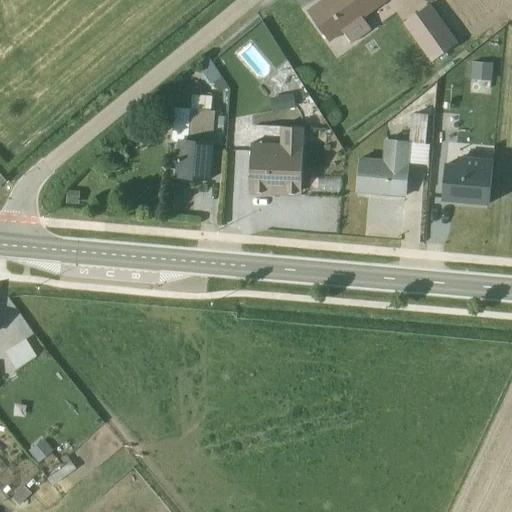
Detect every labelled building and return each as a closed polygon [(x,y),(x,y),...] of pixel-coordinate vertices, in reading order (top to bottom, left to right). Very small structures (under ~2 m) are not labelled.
[(322,0),(306,12),(329,43),(342,34),(350,45),(370,31),(362,20),(389,0),(322,0)] [(457,44),(429,5),(402,25),(429,63),(457,44)] [(219,79),(207,59),(199,65),(212,84),(219,79)] [(472,65),(466,65),(465,77),(470,77),(470,80),(489,81),(491,65),(472,64),(472,65)] [(179,142),(176,178),(208,180),(213,112),(209,112),(210,97),(191,95),(190,111),(174,109),(171,141),(179,142)] [(271,113),(294,108),(291,95),(269,100),(271,113)] [(426,145),(428,116),(411,115),(408,142),(383,140),(381,160),(359,159),(356,193),(404,198),(407,165),(427,166),(429,146),(426,145)] [(300,196),(302,128),(279,128),(278,145),(250,144),(248,194),(300,196)] [(443,165),(440,201),(488,205),(492,160),(457,157),(456,166),(443,165)] [(0,187),(9,179),(0,169),(0,187)] [(23,341),(3,353),(13,370),(34,358),(23,341)] [(45,438),(31,447),(50,475),(63,465),(45,438)] [(0,479),(9,473),(0,460),(0,479)]
